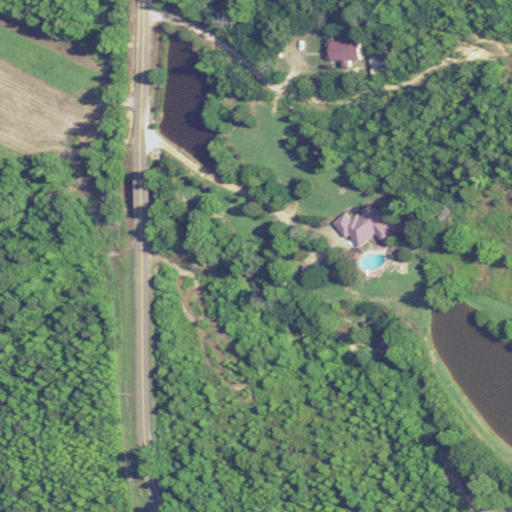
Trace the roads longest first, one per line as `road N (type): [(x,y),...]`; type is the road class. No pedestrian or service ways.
road 1 (residential): [(141,242),(140,437),(161,511)]
road 2 (residential): [(140,0),(140,166)]
